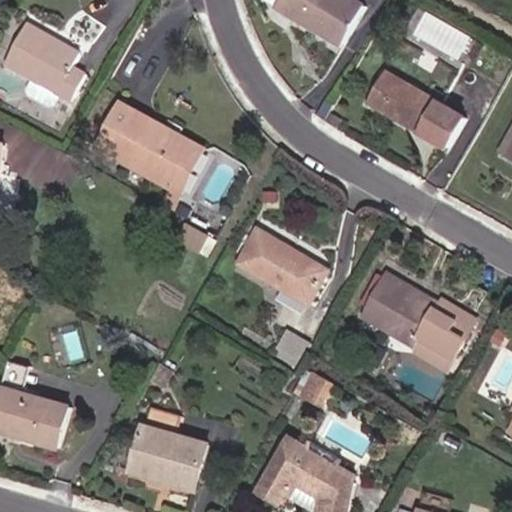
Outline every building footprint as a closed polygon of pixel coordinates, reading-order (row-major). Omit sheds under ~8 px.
[(279,0),(274,9),(289,18),(299,0),(279,0)] [(366,8),(352,0),(299,0),(289,18),(342,48),(366,8)] [(47,40),(51,33),(30,21),(5,63),(69,104),(86,77),(74,69),(80,59),(47,40)] [(453,112),(384,73),(371,91),(384,99),(374,114),(431,148),(453,112)] [(57,97),(30,80),(24,90),(25,95),(46,108),(51,107),(57,97)] [(362,106),(374,114),(384,99),(371,91),(362,106)] [(177,138),(137,115),(125,109),(100,149),(173,191),(192,158),(173,147),(177,138)] [(507,153),(511,145),(511,124),(497,148),(507,153)] [(192,158),(173,191),(185,199),(210,158),(177,138),(173,147),(192,158)] [(328,275),(258,230),(237,262),(307,308),(328,275)] [(435,308),(440,299),(390,269),(385,279),(435,308)] [(385,279),(359,316),(414,349),(421,339),(453,357),(474,319),(440,299),(435,308),(385,279)] [(67,402),(0,381),(0,425),(55,443),(67,402)] [(151,408),(149,422),(182,427),(185,413),(151,408)] [(205,444),(142,425),(130,468),(193,486),(205,444)] [(347,511),(354,477),(288,438),(261,486),(282,497),(298,474),(329,490),(325,511),(347,511)]
